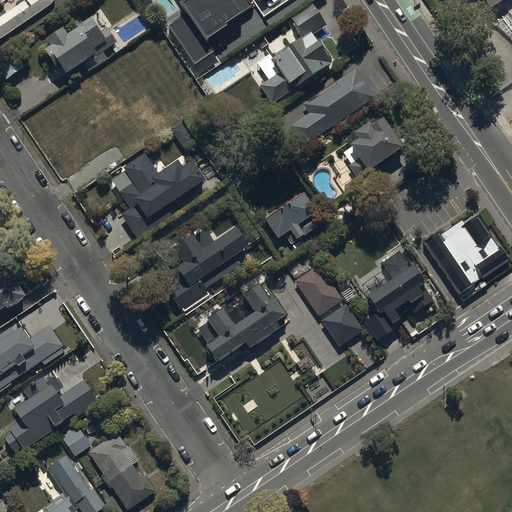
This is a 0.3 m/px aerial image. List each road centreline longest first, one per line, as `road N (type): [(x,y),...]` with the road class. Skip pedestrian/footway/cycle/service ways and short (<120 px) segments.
road 1 (residential): [(238,496),(0,147)]
road 2 (secondary): [(238,496),(511,310)]
road 3 (secondary): [(381,0),(511,189)]
